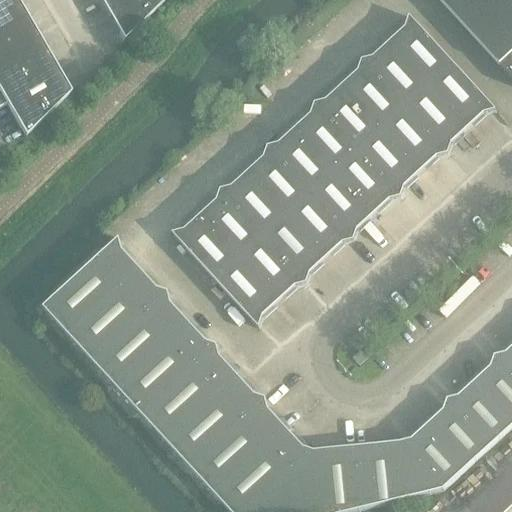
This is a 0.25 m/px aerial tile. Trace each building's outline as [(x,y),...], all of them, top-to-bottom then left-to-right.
[(15,0),(0,0),(0,12),(17,3),(15,0)] [(101,0),(100,1),(110,18),(140,0),(101,0)] [(140,0),(110,18),(119,35),(124,43),(168,0),(140,0)] [(511,0),(438,0),(511,80),(511,0)] [(17,3),(0,12),(0,36),(27,20),(17,3)] [(407,30),(391,45),(430,88),(454,66),(411,19),(407,30)] [(27,20),(0,36),(0,59),(37,37),(27,20)] [(37,37),(0,59),(0,82),(47,55),(37,37)] [(374,60),(363,63),(406,110),(430,88),(391,45),(374,60)] [(47,55),(0,82),(0,94),(5,103),(57,72),(47,55)] [(360,74),(343,89),(382,131),(406,110),(363,63),(360,74)] [(454,66),(430,88),(469,131),(485,116),(497,113),(454,66)] [(57,72),(5,103),(7,107),(25,139),(71,95),(67,88),(57,72)] [(430,88),(406,110),(449,157),(453,146),(469,131),(430,88)] [(327,104),(316,106),(359,153),(382,131),(343,89),(327,104)] [(312,117),(296,132),(335,174),(359,153),(316,106),(312,117)] [(406,110),(382,131),(422,175),(438,160),(449,157),(406,110)] [(382,131),(359,153),(402,200),(406,190),(422,175),(382,131)] [(280,147),(269,149),(311,196),(335,174),(296,132),(280,147)] [(265,160),(249,175),(288,217),(311,196),(269,149),(265,160)] [(359,153),(335,174),(375,218),(391,203),(402,200),(359,153)] [(335,174),(311,196),(355,243),(359,233),(375,218),(335,174)] [(233,190),(222,193),(264,239),(288,217),(249,175),(233,190)] [(218,203),(202,218),(240,260),(264,239),(222,193),(218,203)] [(311,196),(288,217),(328,261),(344,246),(355,243),(311,196)] [(288,217),(264,239),(308,287),(311,276),(328,261),(288,217)] [(186,233),(173,236),(216,283),(240,260),(202,218),(186,233)] [(264,239),(240,260),(281,304),(297,290),(308,287),(264,239)] [(141,271),(123,253),(120,240),(44,310),(69,337),(141,271)] [(240,260),(216,283),(260,331),(264,319),(281,304),(240,260)] [(69,337),(94,364),(169,295),(158,291),(141,271),(69,337)] [(94,364),(118,390),(190,325),(172,306),(169,295),(94,364)] [(118,390),(142,417),(218,348),(207,344),(190,325),(118,390)] [(218,348),(142,417),(167,444),(238,378),(221,359),(218,348)] [(511,350),(507,356),(496,359),(511,376),(511,350)] [(361,353),(354,359),(353,360),(361,368),(368,360),(361,353)] [(492,369),(476,384),(511,423),(511,376),(496,359),(495,359),(492,369)] [(167,444),(191,470),(266,401),(256,397),(238,378),(167,444)] [(459,399),(448,402),(492,449),(511,430),(511,423),(476,384),(459,399)] [(191,470),(215,497),(287,431),(269,412),(266,401),(191,470)] [(444,413),(428,427),(468,471),(492,449),(448,402),(444,413)] [(401,445),(357,449),(347,511),(365,511),(444,493),(468,471),(428,427),(412,442),(401,445)] [(215,497),(229,511),(270,511),(309,452),(304,450),(287,431),(215,497)] [(309,452),(270,511),(347,511),(357,449),(315,454),(309,452)]
